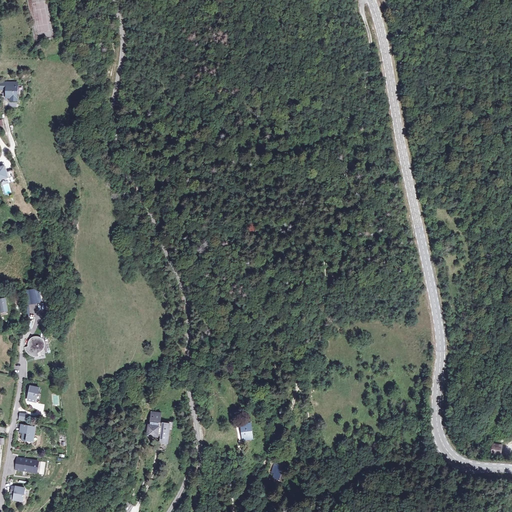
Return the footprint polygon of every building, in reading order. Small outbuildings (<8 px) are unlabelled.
[(18,83),(6,83),(0,83),(0,90),(5,90),(5,88),(6,88),(6,98),(10,97),(10,101),(18,101),(18,97),(18,83)] [(6,165),(4,165),(7,176),(0,178),(0,184),(9,181),(15,180),(12,169),(7,170),(6,165)] [(37,289),(28,291),(31,305),(40,303),(37,289)] [(27,344),(28,347),(24,348),(26,352),(29,355),(33,357),(38,357),(38,353),(40,353),(42,350),(44,346),(42,341),(40,338),(35,337),(31,339),(29,340),(27,344)] [(39,388),(26,386),(26,390),(29,390),(27,400),(36,402),(39,388)] [(164,415),(153,414),(152,424),(152,426),(155,426),(155,428),(151,427),(150,437),(154,438),(160,438),(163,438),(162,445),(168,445),(170,425),(164,424),(164,425),(163,425),(164,415)] [(243,436),(251,435),(249,424),(241,425),(243,436)] [(38,428),(22,425),(20,433),(24,434),(23,441),(33,443),(35,435),(36,435),(38,428)] [(491,445),(491,455),(502,455),(502,445),(491,445)] [(40,462),(19,459),(17,470),(38,473),(40,462)] [(283,464),(275,462),(272,473),(275,477),(280,479),(283,464)] [(27,489),(18,488),(17,495),(16,501),(25,503),(27,489)] [(129,502),(123,511),(131,511),(135,506),(129,502)]
